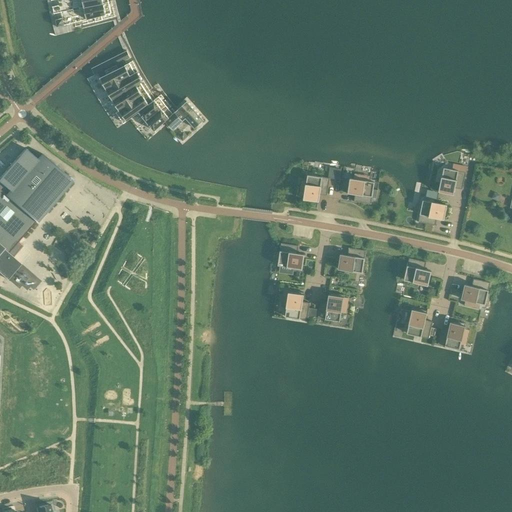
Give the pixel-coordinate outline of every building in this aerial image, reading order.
[(103,3),(84,8),(86,20),(95,18),(96,22),(103,20),(102,16),(111,13),(109,2),(103,3)] [(59,5),(53,7),(54,14),(61,13),(59,5)] [(62,19),(55,20),(57,27),(64,26),(62,19)] [(91,69),(95,76),(130,58),(127,51),(91,69)] [(153,101),(147,92),(142,95),(136,85),(143,81),(137,71),(130,75),(125,65),(100,78),(127,121),(139,112),(153,101)] [(153,101),(139,112),(146,121),(166,105),(159,97),(153,101)] [(187,101),(173,114),(165,121),(173,130),(186,119),(195,128),(204,120),(187,101)] [(166,105),(146,121),(154,131),(165,121),(173,114),(166,105)] [(188,137),(183,132),(178,136),(183,141),(188,137)] [(73,180),(43,154),(42,155),(43,155),(39,160),(25,148),(0,177),(0,273),(8,280),(22,264),(14,257),(23,246),(19,242),(36,222),(37,222),(37,221),(72,180),(73,180)] [(329,166),(327,178),(339,179),(341,168),(329,166)] [(466,172),(444,168),(439,191),(453,194),(455,188),(462,189),(466,172)] [(327,195),(330,178),(308,175),(304,199),(319,201),(320,194),(327,195)] [(375,182),(348,178),(346,193),(355,194),(354,202),(371,204),(372,198),(373,190),(375,182)] [(494,192),(491,199),(498,202),(501,195),(494,192)] [(447,205),(423,200),(418,222),(426,223),(428,224),(435,225),(437,218),(444,219),(447,205)] [(426,223),(424,230),(431,232),(433,225),(428,224),(426,223)] [(278,265),(302,269),(304,254),(297,253),(299,246),(281,243),(278,265)] [(341,254),(338,269),(363,273),(366,250),(349,248),(348,255),(341,254)] [(404,280),(428,285),(431,271),(424,269),(426,262),(409,258),(404,280)] [(68,277),(65,266),(58,268),(62,279),(68,277)] [(465,285),(461,299),(485,305),(490,283),(473,279),(472,286),(465,285)] [(289,290),(285,317),(307,320),(308,316),(309,307),(310,303),(302,302),(304,292),(289,290)] [(318,318),(340,321),(344,295),(329,293),(328,302),(320,301),(319,309),(318,317),(318,318)] [(425,320),(427,311),(413,307),(407,334),(429,339),(429,335),(431,327),(433,322),(425,320)] [(449,329),(442,327),(438,344),(460,350),(466,323),(451,320),(449,329)]
